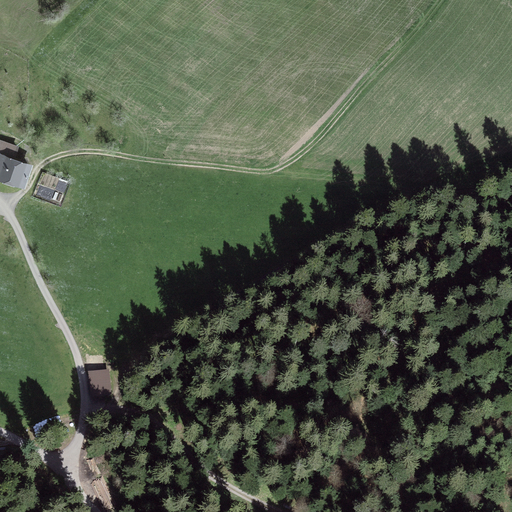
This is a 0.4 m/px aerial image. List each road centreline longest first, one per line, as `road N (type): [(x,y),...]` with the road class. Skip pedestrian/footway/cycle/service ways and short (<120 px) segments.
road 1 (track): [(372,76),(310,145),(278,167),(70,152),(43,162),(3,207)]
road 2 (track): [(0,202),(82,370),(81,427),(61,467)]
road 3 (track): [(283,511),(199,465),(167,426),(130,412),(82,412)]
road 4 (track): [(0,431),(61,467),(99,511)]
